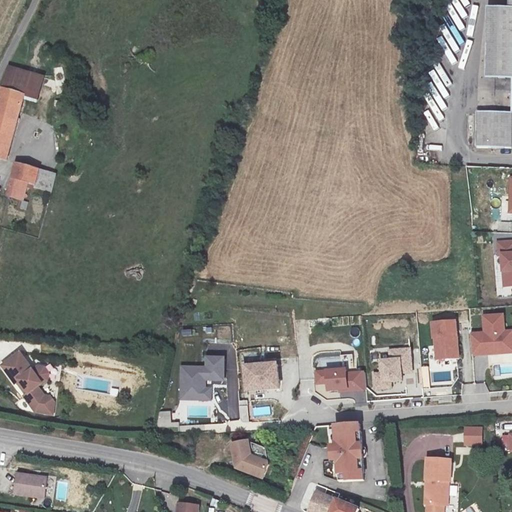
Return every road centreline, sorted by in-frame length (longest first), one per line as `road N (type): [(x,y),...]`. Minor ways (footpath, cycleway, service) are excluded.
road 1 (tertiary): [(279,511),(178,472),(0,436)]
road 2 (residential): [(511,401),(299,412)]
